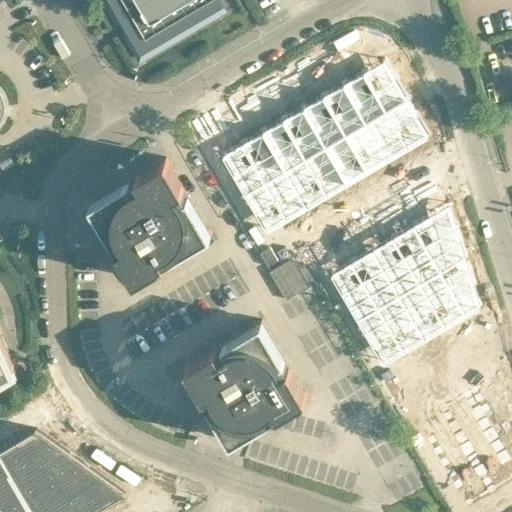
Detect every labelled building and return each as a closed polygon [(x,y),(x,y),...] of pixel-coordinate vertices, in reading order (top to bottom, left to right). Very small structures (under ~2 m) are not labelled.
[(111,0),(142,52),(223,5),(219,0),(111,0)] [(386,57),(223,153),(268,230),(413,144),(430,134),(410,100),(410,99),(386,57)] [(167,157),(113,188),(90,202),(136,278),(212,233),(167,157)] [(418,220),(332,271),(385,362),(469,312),(482,305),(475,283),(476,283),(458,224),(457,224),(451,202),(418,221),(418,220)] [(279,259),(271,246),(261,252),(269,265),(279,259)] [(283,295),(314,282),(303,255),(272,268),(283,295)] [(186,364),(213,409),(231,440),(308,395),(263,319),(186,364)] [(0,379),(16,370),(13,363),(15,363),(0,329),(0,379)] [(469,391),(419,421),(469,504),(511,478),(511,406),(502,373),(470,392),(469,391)] [(37,427),(0,448),(0,511),(91,511),(126,492),(37,427)]
